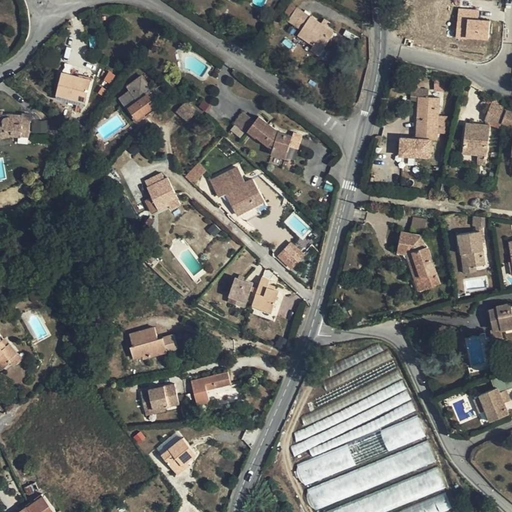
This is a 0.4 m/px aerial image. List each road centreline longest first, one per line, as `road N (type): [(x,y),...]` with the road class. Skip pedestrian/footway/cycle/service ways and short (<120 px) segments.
road 1 (residential): [(309,330),(397,339),(456,453),(511,511)]
road 2 (residential): [(360,140),(144,0)]
road 3 (unknown): [(319,295),(170,157)]
road 4 (residential): [(360,140),(309,330)]
road 5 (residential): [(309,330),(235,511)]
road 6 (residential): [(380,48),(467,72),(511,95)]
